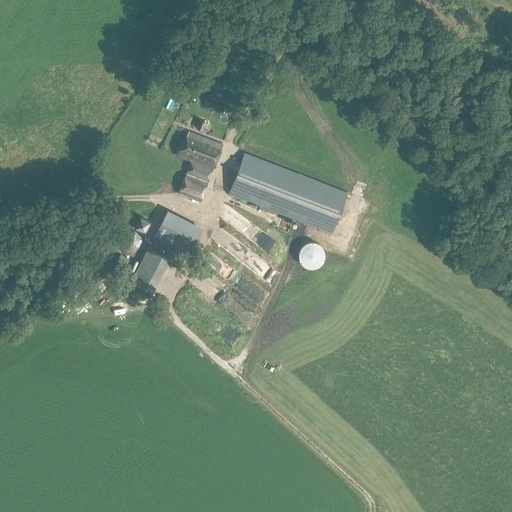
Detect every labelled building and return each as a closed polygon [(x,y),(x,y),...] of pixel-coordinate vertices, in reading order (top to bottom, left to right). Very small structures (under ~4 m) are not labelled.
[(230,42),(228,47),(232,49),(249,57),(253,48),(236,40),(234,44),(230,42)] [(196,129),(203,131),(208,117),(201,115),(196,129)] [(190,162),(212,170),(222,145),(188,132),(178,157),(190,162)] [(346,192),(315,180),(244,153),(228,194),(330,234),(346,192)] [(212,170),(190,162),(186,172),(208,181),(212,170)] [(200,201),(208,181),(186,172),(178,193),(200,201)] [(230,205),(222,215),(239,228),(247,219),(230,205)] [(205,228),(169,210),(155,236),(191,255),(205,228)] [(137,227),(146,230),(149,223),(140,220),(137,227)] [(120,228),(117,233),(120,234),(116,240),(123,243),(129,234),(120,228)] [(212,238),(265,284),(273,275),(221,228),(212,238)] [(127,236),(133,246),(143,239),(137,230),(127,236)] [(325,256),(325,255),(325,253),(325,252),(325,251),(324,250),(324,249),(323,248),(323,247),(322,246),(321,245),(320,244),(319,243),(318,243),(316,242),(315,242),(314,242),(313,241),(311,241),(310,242),(309,242),(308,242),(306,243),(305,244),(304,244),(303,245),(302,246),(301,247),(301,248),(300,249),(300,251),(299,252),(299,253),(299,254),(299,255),(299,257),(300,258),(300,259),(300,260),(301,262),(302,263),(303,264),(305,265),(305,266),(307,266),(308,267),(309,267),(310,267),(311,268),(313,268),(314,267),(315,267),(316,267),(318,266),(319,266),(320,265),(321,264),(322,263),(323,262),(323,261),(324,260),(324,259),(325,257),(325,256)] [(172,259),(150,247),(134,273),(157,286),(172,259)] [(211,261),(215,252),(207,248),(203,258),(211,261)] [(130,260),(121,254),(115,264),(124,269),(130,260)] [(254,305),(263,295),(231,266),(222,276),(254,305)] [(132,292),(136,287),(123,276),(119,281),(132,292)] [(173,301),(215,330),(223,318),(181,290),(173,301)] [(225,327),(216,336),(228,348),(237,339),(225,327)]
